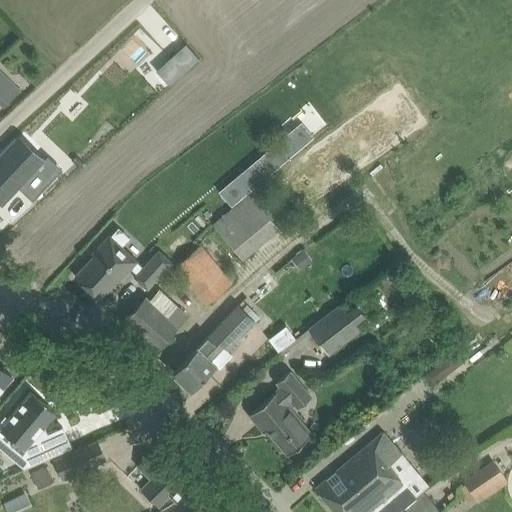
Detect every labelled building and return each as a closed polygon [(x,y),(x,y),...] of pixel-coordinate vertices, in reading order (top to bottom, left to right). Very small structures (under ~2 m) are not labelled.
[(104,80),(86,97),(111,125),(149,92),(114,54),(95,71),(104,80)] [(20,91),(0,69),(0,101),(5,106),(20,91)] [(217,191),(230,206),(312,136),(299,121),(217,191)] [(18,143),(0,159),(0,206),(18,189),(32,204),(61,177),(48,162),(46,165),(45,164),(41,167),(18,143)] [(243,260),(293,216),(262,182),(213,225),(243,260)] [(147,289),(172,263),(158,251),(143,267),(109,235),(92,254),(93,256),(74,276),(99,299),(118,279),(120,280),(130,269),(136,274),(134,277),(147,289)] [(174,268),(182,278),(206,306),(233,282),(231,280),(235,277),(229,270),(225,273),(201,244),(174,268)] [(129,328),(130,328),(155,350),(168,336),(187,315),(161,292),(151,302),(146,297),(123,323),(129,328)] [(355,303),(344,310),(339,304),(308,329),(328,357),(361,332),(355,324),(365,317),(355,303)] [(190,392),(205,378),(216,366),(219,369),(232,355),(225,349),(253,321),(239,307),(199,347),(198,347),(172,374),(190,392)] [(456,342),(441,322),(425,333),(440,354),(456,342)] [(457,351),(440,364),(448,374),(464,361),(457,351)] [(0,389),(11,376),(0,366),(0,389)] [(275,383),(279,389),(249,415),(264,433),(267,430),(287,454),(313,433),(294,410),(312,395),(290,369),(275,383)] [(5,416),(0,421),(0,449),(24,469),(72,448),(63,428),(47,435),(44,427),(56,414),(30,392),(8,419),(5,416)] [(316,489),(335,511),(398,511),(416,497),(415,496),(422,490),(428,485),(400,453),(383,433),(316,489)] [(98,439),(53,459),(62,479),(106,460),(98,439)] [(138,467),(139,467),(151,478),(139,490),(158,509),(169,498),(174,503),(194,483),(166,456),(160,462),(150,453),(137,467),(138,467)] [(505,477),(493,460),(463,481),(475,498),(505,477)] [(43,467),(30,473),(37,489),(50,483),(49,481),(53,479),(48,467),(44,468),(43,467)] [(440,511),(422,490),(415,496),(416,497),(398,511),(440,511)] [(14,499),(3,503),(7,511),(13,511),(19,509),(14,499)]
